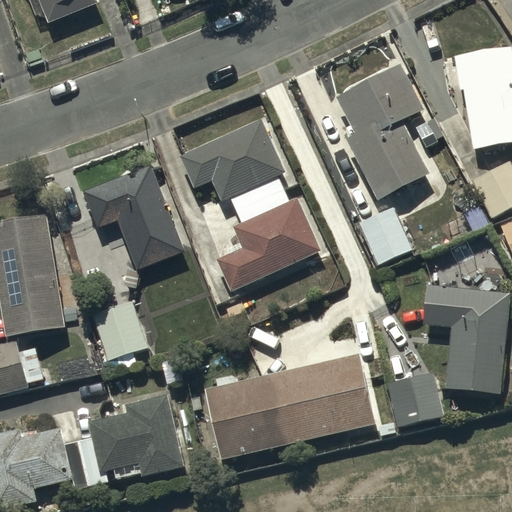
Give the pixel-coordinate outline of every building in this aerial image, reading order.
[(46,16),(50,28),(100,8),(96,0),(9,0),(19,25),(46,16)] [(511,53),(455,62),(460,95),(466,94),(475,154),(511,148),(511,53)] [(402,71),(337,102),(356,141),(349,144),(378,205),(429,180),(402,124),(423,114),(402,71)] [(264,125),(181,161),(195,193),(212,186),(221,206),(231,202),(243,229),(234,232),(243,253),(216,265),(230,298),(322,258),(298,204),(291,207),(280,181),(287,177),(264,125)] [(511,167),(474,186),(492,222),(511,211),(511,167)] [(150,171),(87,197),(101,233),(120,226),(139,273),(184,255),(150,171)] [(360,226),(378,267),(413,252),(395,211),(360,226)] [(50,220),(0,228),(0,294),(7,342),(67,332),(50,220)] [(511,227),(503,231),(511,252),(511,227)] [(511,297),(428,290),(425,329),(450,332),(445,393),(503,398),(511,297)] [(149,352),(133,305),(94,319),(110,366),(106,367),(109,376),(137,366),(134,357),(149,352)] [(17,346),(0,350),(0,398),(31,391),(29,385),(46,381),(39,353),(20,357),(17,346)] [(87,358),(56,365),(61,385),(91,378),(87,358)] [(359,360),(207,394),(222,463),(375,429),(359,360)] [(434,377),(387,388),(397,432),(444,421),(434,377)] [(23,434),(0,439),(0,511),(17,511),(40,507),(37,495),(69,487),(72,497),(109,488),(107,478),(143,470),(146,482),(188,472),(171,399),(127,410),(129,417),(91,426),(94,442),(65,449),(61,434),(25,443),(23,434)]
